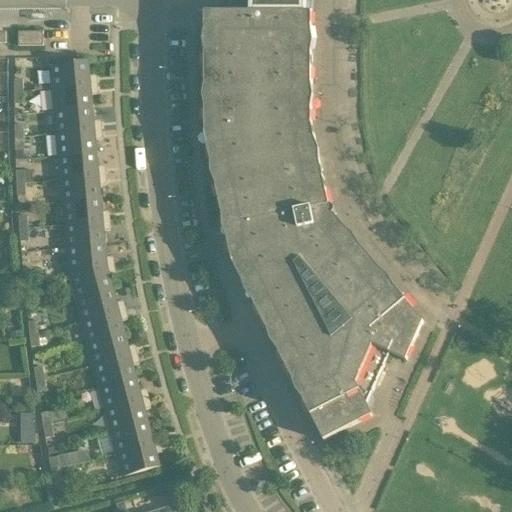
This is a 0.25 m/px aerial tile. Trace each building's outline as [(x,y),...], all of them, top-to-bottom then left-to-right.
[(250,0),(250,14),(205,14),(205,137),(232,263),(323,442),(372,417),(367,406),(390,354),(406,362),(423,323),(334,216),(329,208),(312,126),(312,14),(304,14),(305,0),(250,0)] [(18,47),(43,47),(43,32),(18,33),(18,47)] [(90,77),(89,63),(50,67),(52,90),(96,86),(95,76),(90,77)] [(14,93),(23,93),(23,80),(14,80),(14,93)] [(92,96),(97,95),(96,86),(52,90),(54,113),(93,109),(92,96)] [(14,105),(23,105),(23,93),(14,93),(14,105)] [(56,135),(100,131),(99,122),(94,122),(93,109),(54,113),(56,135)] [(14,139),(23,138),(23,126),(14,126),(14,139)] [(100,131),(56,135),(58,158),(97,154),(96,141),(101,141),(100,131)] [(23,138),(14,139),(15,151),(24,151),(23,138)] [(97,154),(58,158),(60,181),(104,177),(103,167),(98,168),(97,154)] [(24,171),(15,172),(16,184),(25,184),(24,171)] [(104,177),(60,181),(62,203),(101,200),(100,187),(105,186),(104,177)] [(25,184),(16,184),(17,197),(25,197),(25,184)] [(101,200),(62,203),(64,226),(108,222),(107,212),(102,213),(101,200)] [(27,217),(18,218),(19,230),(28,229),(27,217)] [(108,222),(64,226),(66,249),(105,245),(104,232),(109,232),(108,222)] [(28,229),(19,230),(20,243),(28,242),(28,229)] [(105,245),(66,249),(69,275),(112,267),(112,258),(106,258),(105,245)] [(3,269),(15,269),(14,257),(3,258),(3,269)] [(112,267),(69,275),(75,301),(113,291),(110,278),(115,277),(112,267)] [(31,269),(22,270),(23,283),(32,282),(31,269)] [(32,282),(23,283),(24,295),(33,294),(32,282)] [(124,312),(122,302),(117,304),(113,291),(75,301),(81,323),(124,312)] [(125,335),(122,322),(127,321),(124,312),(81,323),(87,345),(125,335)] [(36,322),(28,323),(29,335),(38,334),(36,322)] [(11,330),(11,340),(24,339),(23,336),(22,330),(11,330)] [(38,334),(29,335),(31,348),(39,347),(38,334)] [(128,348),(125,335),(87,345),(93,367),(136,356),(133,346),(128,348)] [(138,365),(136,356),(93,367),(99,389),(137,379),(133,366),(138,365)] [(42,367),(34,369),(35,381),(44,380),(42,367)] [(99,389),(105,411),(147,400),(145,390),(140,392),(137,379),(99,389)] [(44,380),(35,381),(37,394),(46,392),(44,380)] [(147,400),(105,411),(110,433),(148,423),(145,410),(150,409),(147,400)] [(49,413),(41,414),(43,427),(51,425),(49,413)] [(110,433),(116,455),(159,444),(157,435),(152,436),(148,423),(110,433)] [(45,439),(53,438),(51,425),(43,427),(45,439)] [(23,432),(23,443),(34,443),(34,431),(23,432)] [(116,455),(122,478),(160,468),(157,454),(162,453),(159,444),(116,455)] [(74,453),(58,457),(60,469),(77,466),(74,453)] [(51,472),(60,470),(57,458),(49,460),(51,472)] [(53,484),(62,483),(60,470),(51,472),(53,484)] [(64,486),(65,496),(73,494),(71,485),(64,486)] [(116,505),(118,511),(127,511),(124,503),(116,505)]
